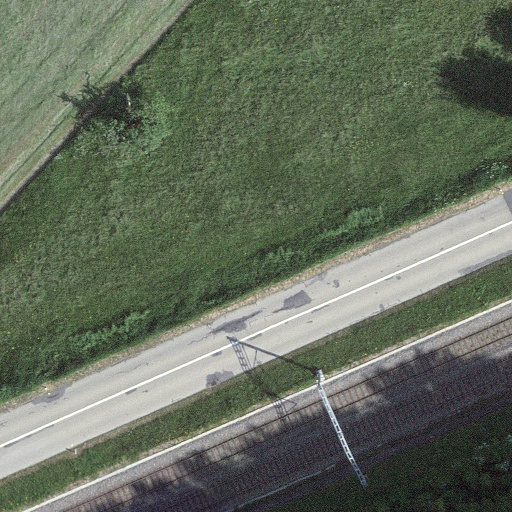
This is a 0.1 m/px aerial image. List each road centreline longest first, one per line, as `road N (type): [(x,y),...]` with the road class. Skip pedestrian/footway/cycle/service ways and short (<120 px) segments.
road 1 (primary): [(0,446),(511,221)]
road 2 (track): [(0,199),(206,0)]
